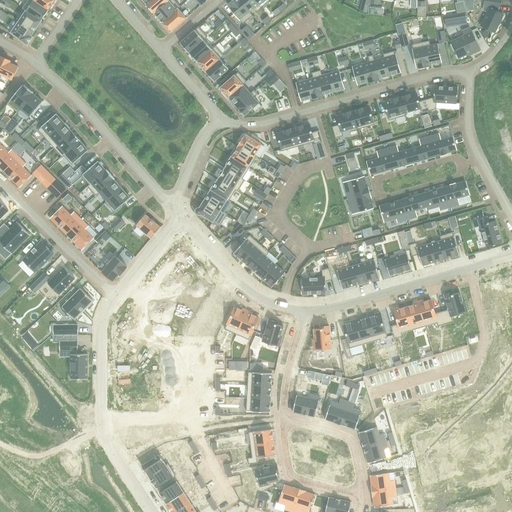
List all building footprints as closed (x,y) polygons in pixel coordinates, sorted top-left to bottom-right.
[(33,0),(27,0),(22,8),(41,20),(48,10),(33,0)] [(33,0),(48,10),(54,0),(33,0)] [(149,0),(146,3),(154,13),(168,0),(149,0)] [(174,0),(168,0),(154,13),(157,17),(156,18),(160,22),(161,21),(162,22),(180,7),(174,0)] [(243,24),(252,16),(239,0),(231,0),(228,3),(228,4),(227,5),(243,24)] [(239,0),(252,16),(253,15),(250,12),(258,5),(260,7),(261,7),(254,0),(239,0)] [(500,0),(484,0),(483,10),(487,12),(481,26),(494,33),(503,14),(498,11),(499,7),(500,7),(500,0)] [(277,8),(281,12),(286,7),(283,3),(277,8)] [(180,7),(162,22),(170,32),(186,18),(178,9),(181,7),(180,7)] [(26,11),(19,21),(33,31),(36,27),(39,27),(41,24),(40,22),(41,20),(22,8),(26,11)] [(464,13),(453,15),(455,24),(466,23),(464,13)] [(222,14),(219,17),(223,22),(227,19),(222,14)] [(262,20),(265,24),(270,20),(267,16),(262,20)] [(33,31),(19,21),(11,32),(20,38),(20,39),(27,44),(32,37),(31,36),(33,31)] [(230,23),(227,26),(231,32),(235,28),(230,23)] [(249,39),(254,35),(246,25),(241,30),(249,39)] [(198,27),(180,43),(181,44),(180,45),(184,49),(185,49),(188,53),(207,36),(198,27)] [(451,41),(458,58),(472,52),(473,54),(480,50),(469,27),(462,31),(464,35),(451,41)] [(235,28),(231,32),(236,37),(240,34),(235,28)] [(444,30),(437,32),(437,35),(438,40),(439,44),(446,42),(445,38),(444,34),(444,30)] [(405,34),(399,35),(402,47),(408,45),(405,34)] [(207,36),(188,53),(189,53),(197,61),(197,62),(215,46),(213,47),(205,39),(207,37),(207,36)] [(243,38),(240,41),(244,46),(248,43),(243,38)] [(429,40),(424,42),(429,66),(429,65),(441,62),(437,44),(430,45),(429,40)] [(429,66),(424,42),(411,44),(416,68),(418,67),(418,68),(429,66)] [(215,46),(197,62),(205,71),(223,55),(215,46)] [(394,51),(383,54),(389,76),(400,73),(394,51)] [(372,55),(379,80),(380,80),(379,79),(389,76),(383,54),(382,54),(383,57),(374,60),(372,55)] [(223,55),(205,71),(206,72),(214,81),(228,68),(220,59),(224,56),(223,55)] [(379,80),(372,55),(367,56),(369,62),(363,63),(369,83),(379,80)] [(1,56),(0,58),(0,73),(11,79),(14,73),(15,74),(17,68),(18,66),(9,62),(10,61),(1,56)] [(261,58),(258,61),(262,67),(266,64),(261,58)] [(369,83),(363,63),(352,66),(358,85),(368,82),(368,83),(369,83)] [(271,69),(265,74),(268,77),(274,73),(271,69)] [(320,70),(316,71),(323,96),(323,95),(333,92),(328,74),(322,75),(320,70)] [(328,74),(333,92),(344,89),(338,70),(328,74)] [(313,78),(307,80),(312,99),(323,96),(316,71),(311,72),(313,78)] [(238,72),(220,88),(223,92),(222,92),(226,97),(227,96),(228,97),(246,81),(238,72)] [(274,73),(265,81),(270,86),(279,78),(274,73)] [(312,99),(307,80),(296,83),(301,101),(312,98),(312,99)] [(246,81),(228,97),(236,106),(254,90),(250,93),(243,85),(246,82),(246,81)] [(22,85),(7,104),(17,112),(20,108),(33,92),(24,85),(23,85),(22,85)] [(433,97),(426,99),(429,111),(436,109),(436,102),(456,103),(457,87),(434,86),(433,97)] [(254,90),(236,106),(239,109),(238,109),(244,116),(252,108),(255,111),(260,106),(258,103),(259,103),(254,97),(257,94),(254,90)] [(33,92),(20,108),(30,117),(42,101),(33,93),(33,92)] [(403,97),(400,98),(405,115),(405,113),(420,108),(421,113),(429,111),(426,99),(419,101),(416,93),(409,95),(409,94),(402,96),(403,97)] [(390,100),(384,102),(389,120),(405,115),(400,98),(397,98),(390,100)] [(355,110),(353,111),(358,129),(374,124),(369,106),(362,108),(355,110)] [(339,124),(332,127),(335,138),(343,136),(342,131),(357,127),(357,129),(358,129),(353,111),(350,112),(350,111),(343,113),(343,114),(336,116),(339,124)] [(56,113),(37,129),(46,139),(64,123),(56,113)] [(12,118),(4,128),(11,133),(19,124),(12,118)] [(64,123),(46,139),(54,148),(72,131),(64,123)] [(296,128),(293,128),(298,146),(314,142),(314,144),(322,142),(319,130),(312,132),(309,124),(302,126),(302,125),(295,127),(296,128)] [(283,131),(277,133),(282,151),(298,146),(293,128),(290,129),(283,131)] [(72,131),(54,148),(62,157),(80,140),(72,131)] [(15,132),(12,136),(17,140),(20,137),(15,132)] [(438,133),(429,136),(434,156),(441,155),(447,154),(446,153),(456,150),(452,136),(440,140),(438,133)] [(242,138),(238,145),(256,156),(254,155),(261,144),(257,142),(259,139),(253,135),(251,138),(245,134),(243,138),(242,138),(243,138),(242,138)] [(421,145),(409,149),(413,163),(434,156),(429,136),(419,139),(421,145)] [(20,137),(17,140),(19,142),(21,145),(25,142),(20,137)] [(80,140),(62,157),(64,156),(72,165),(88,150),(80,141),(81,141),(80,140)] [(0,143),(0,168),(3,171),(19,156),(26,149),(21,145),(19,142),(11,149),(8,152),(0,143)] [(234,149),(230,154),(232,155),(232,156),(231,156),(249,168),(256,156),(238,145),(237,145),(238,146),(236,150),(234,149)] [(396,146),(386,148),(392,169),(413,163),(409,149),(398,152),(396,146)] [(379,158),(367,161),(371,175),(392,169),(386,148),(377,151),(379,158)] [(19,156),(3,171),(19,187),(31,175),(23,167),(26,164),(19,156)] [(227,164),(224,168),(244,180),(242,179),(249,168),(231,156),(226,164),(227,164)] [(98,161),(81,175),(89,184),(87,186),(106,170),(106,169),(105,170),(98,161)] [(41,165),(32,173),(37,178),(46,170),(41,165)] [(224,168),(218,178),(237,191),(244,180),(224,168)] [(46,170),(37,178),(42,183),(51,175),(46,170)] [(106,170),(87,186),(95,195),(114,179),(106,170)] [(62,174),(58,177),(63,182),(66,179),(62,174)] [(51,175),(42,183),(47,188),(56,180),(51,175)] [(364,177),(343,183),(347,198),(369,192),(368,186),(367,187),(364,177)] [(215,182),(210,189),(230,202),(231,202),(229,200),(235,190),(237,191),(218,178),(215,182)] [(66,179),(63,182),(68,187),(71,183),(66,179)] [(114,179),(95,195),(96,196),(99,192),(107,201),(105,202),(105,203),(121,188),(114,180),(114,179)] [(56,180),(47,188),(52,193),(61,185),(56,180)] [(450,185),(443,187),(449,208),(459,205),(457,198),(469,195),(465,181),(455,184),(455,183),(450,185)] [(61,185),(52,193),(57,198),(66,189),(61,185)] [(443,187),(422,193),(427,210),(438,207),(440,210),(449,208),(443,187)] [(121,188),(105,203),(113,212),(129,198),(121,188)] [(206,194),(203,197),(204,199),(204,200),(226,214),(227,214),(224,212),(230,202),(210,189),(210,190),(208,194),(206,194)] [(257,189),(253,195),(263,201),(267,195),(257,189)] [(369,192),(347,198),(352,214),(373,207),(370,198),(371,197),(369,192)] [(68,193),(62,199),(67,203),(72,198),(68,193)] [(422,193),(401,199),(407,220),(417,217),(415,210),(426,207),(427,210),(422,193)] [(401,199),(380,206),(384,222),(396,219),(397,223),(407,220),(401,199)] [(197,208),(195,210),(196,213),(198,214),(201,214),(219,225),(226,214),(204,200),(199,207),(197,208)] [(0,218),(8,210),(0,202),(0,218)] [(62,206),(50,218),(66,234),(81,219),(74,212),(71,215),(62,206)] [(243,210),(239,215),(246,220),(249,214),(243,210)] [(145,214),(136,225),(151,238),(160,227),(145,214)] [(455,215),(448,217),(452,230),(458,228),(455,215)] [(486,216),(472,220),(474,227),(480,226),(486,247),(502,243),(495,221),(488,222),(486,216)] [(119,218),(111,226),(116,231),(124,223),(119,218)] [(81,219),(66,234),(81,250),(92,239),(93,238),(85,229),(88,226),(81,219)] [(0,227),(0,242),(11,253),(30,235),(17,222),(6,233),(0,227)] [(105,222),(101,225),(106,230),(109,227),(105,222)] [(239,225),(230,233),(235,238),(244,230),(239,225)] [(93,238),(92,239),(97,243),(102,238),(107,233),(103,228),(98,233),(96,235),(93,238)] [(452,232),(440,236),(446,259),(458,255),(459,256),(459,255),(452,232)] [(107,233),(102,238),(106,241),(111,236),(107,233)] [(249,235),(233,253),(234,254),(234,253),(243,262),(259,244),(249,235)] [(441,240),(429,244),(434,262),(446,259),(440,236),(439,236),(441,240)] [(41,242),(23,260),(35,272),(40,266),(42,268),(49,262),(47,260),(53,254),(41,242)] [(416,243),(408,245),(412,256),(418,254),(422,266),(422,265),(434,262),(429,244),(417,247),(416,243)] [(259,244),(243,262),(253,270),(268,252),(259,244)] [(268,252),(253,270),(262,278),(275,264),(266,256),(269,252),(268,252)] [(385,259),(384,259),(389,275),(390,275),(411,269),(407,253),(406,253),(406,254),(385,260),(385,259)] [(114,256),(102,271),(108,277),(111,280),(112,280),(113,281),(118,274),(120,275),(127,267),(125,266),(126,265),(114,256)] [(365,257),(360,259),(367,282),(379,278),(379,279),(379,278),(374,259),(373,259),(373,260),(366,262),(365,257)] [(361,263),(349,267),(355,285),(367,282),(360,259),(361,263)] [(275,264),(262,278),(271,286),(271,287),(272,287),(285,272),(284,272),(275,264)] [(64,267),(47,283),(59,294),(75,278),(64,267)] [(337,270),(342,289),(343,289),(355,285),(349,267),(337,270)] [(322,277),(302,278),(302,294),(325,293),(325,281),(332,279),(329,268),(321,270),(322,277)] [(44,273),(30,287),(35,292),(50,278),(44,273)] [(0,276),(0,291),(3,294),(10,286),(0,276)] [(499,304),(511,301),(505,278),(493,281),(499,304)] [(480,285),(487,308),(499,304),(493,281),(480,285)] [(80,289),(62,307),(73,319),(92,300),(80,289)] [(448,310),(442,312),(445,324),(453,322),(451,316),(467,311),(464,302),(462,302),(459,292),(458,292),(453,294),(453,292),(444,294),(445,297),(446,302),(448,308),(448,310)] [(431,299),(418,303),(419,305),(425,326),(437,322),(438,326),(445,324),(442,312),(435,314),(431,301),(431,299)] [(418,303),(406,306),(407,308),(413,329),(425,326),(419,305),(418,303)] [(398,324),(391,326),(394,338),(402,336),(401,333),(413,329),(407,308),(406,306),(393,310),(394,312),(398,324)] [(234,307),(225,328),(237,334),(246,312),(234,307)] [(246,312),(237,334),(249,339),(258,317),(246,312)] [(380,314),(368,318),(368,319),(374,341),(387,337),(381,316),(380,314)] [(368,318),(355,321),(356,322),(362,344),(374,341),(368,319),(368,318)] [(265,333),(262,341),(279,346),(282,337),(280,336),(283,326),(277,324),(277,322),(269,320),(266,327),(264,333),(265,333)] [(348,341),(342,343),(347,358),(352,357),(351,355),(364,351),(362,344),(356,322),(355,321),(343,325),(348,341)] [(77,325),(53,325),(53,334),(78,334),(77,325)] [(315,340),(313,340),(314,349),(331,348),(330,340),(330,334),(329,328),(329,326),(320,326),(320,328),(314,329),(314,330),(315,340)] [(457,339),(454,332),(448,334),(450,341),(457,339)] [(255,335),(250,346),(256,349),(261,337),(255,335)] [(78,341),(60,341),(60,350),(70,350),(70,379),(87,379),(87,354),(78,354),(78,341)] [(511,358),(507,355),(498,365),(511,375),(511,358)] [(240,361),(229,361),(229,369),(240,369),(240,361)] [(511,375),(498,365),(490,375),(509,390),(511,386),(511,375)] [(248,372),(247,385),(271,386),(272,373),(248,372)] [(322,380),(321,383),(328,385),(331,375),(324,373),(322,380)] [(247,385),(247,397),(270,399),(271,386),(247,385)] [(296,395),(292,412),(315,417),(319,400),(318,400),(319,396),(309,394),(308,398),(296,395)] [(247,397),(246,410),(270,412),(270,399),(247,397)] [(329,405),(325,419),(334,422),(334,423),(340,425),(347,401),(340,399),(338,403),(331,401),(329,405)] [(508,400),(484,400),(483,416),(507,416),(508,400)] [(347,401),(340,425),(346,427),(346,426),(355,429),(360,415),(361,411),(353,408),(355,404),(347,401)] [(411,402),(403,404),(404,408),(405,410),(412,408),(411,402)] [(465,402),(450,406),(458,430),(472,425),(465,402)] [(451,409),(437,413),(443,434),(449,432),(458,430),(450,406),(451,409)] [(437,413),(422,417),(429,438),(443,434),(437,413)] [(507,416),(483,416),(483,424),(488,424),(488,432),(507,433),(507,416)] [(422,417),(408,421),(414,443),(415,443),(423,440),(429,438),(422,417)] [(408,421),(393,426),(400,447),(414,443),(408,421)] [(373,428),(358,432),(363,447),(386,441),(384,433),(379,434),(377,427),(373,428)] [(272,429),(248,432),(250,445),(274,442),(272,429)] [(386,441),(363,447),(368,463),(382,459),(382,458),(386,457),(384,450),(388,448),(386,441)] [(252,457),(248,458),(248,464),(257,462),(256,457),(275,455),(274,442),(250,445),(252,457)] [(502,465),(498,466),(501,475),(496,476),(498,484),(511,480),(509,474),(511,472),(511,448),(498,453),(502,465)] [(159,454),(141,466),(146,473),(147,473),(149,476),(168,464),(168,463),(166,465),(164,462),(164,461),(159,454)] [(468,464),(474,486),(489,481),(483,460),(468,465),(468,464)] [(168,464),(149,476),(156,487),(175,475),(168,464)] [(460,467),(454,469),(460,490),(474,486),(468,464),(460,467)] [(277,465),(255,470),(259,487),(268,484),(268,483),(279,480),(277,474),(279,474),(277,465)] [(454,469),(439,473),(446,495),(460,490),(454,469)] [(384,473),(370,475),(371,485),(370,485),(371,491),(395,488),(394,480),(390,480),(389,473),(384,473)] [(425,478),(431,499),(446,495),(439,473),(433,475),(425,477),(425,478)] [(425,478),(410,482),(417,503),(431,499),(425,478)] [(176,481),(159,492),(166,503),(183,492),(176,481)] [(280,499),(278,502),(286,505),(284,509),(292,511),(299,489),(293,487),(284,484),(279,498),(280,499)] [(395,488),(371,491),(372,497),(373,497),(374,507),(389,505),(393,504),(392,496),(396,496),(405,493),(403,487),(395,488)] [(299,489),(292,511),(300,511),(301,510),(307,511),(308,511),(310,508),(315,494),(305,491),(306,491),(299,489)] [(183,492),(166,503),(171,511),(175,511),(190,503),(183,492)] [(261,500),(266,502),(267,502),(268,496),(259,494),(257,499),(261,500)] [(348,511),(351,502),(340,500),(340,499),(336,498),(336,499),(328,497),(324,511),(348,511)] [(471,499),(463,502),(464,504),(465,507),(473,505),(471,499)] [(196,511),(190,503),(175,511),(198,511),(199,511),(198,511),(196,511)]
